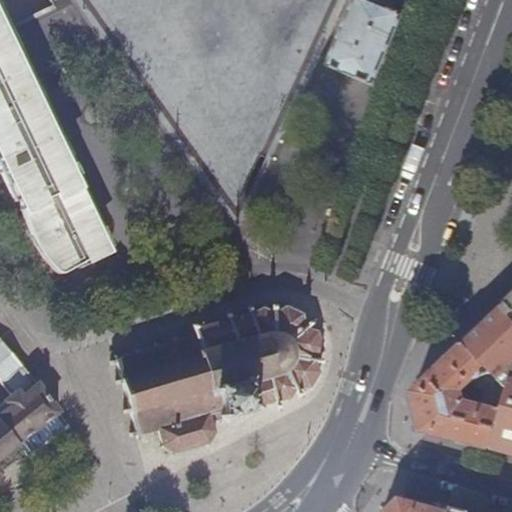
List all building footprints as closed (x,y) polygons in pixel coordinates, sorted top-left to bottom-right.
[(342,0),(317,60),(363,79),(396,0),(342,0)] [(0,176),(12,203),(17,201),(21,217),(24,228),(29,238),(33,247),(38,255),(46,265),(51,271),(53,273),(56,274),(59,274),(62,274),(73,268),(78,265),(80,268),(105,256),(102,251),(96,237),(105,233),(62,160),(70,156),(15,42),(8,27),(0,9),(0,176)] [(113,246),(70,156),(62,160),(105,233),(96,237),(102,251),(113,246)] [(511,295),(504,304),(502,305),(489,318),(511,341),(511,295)] [(318,331),(315,329),(312,331),(304,328),(310,323),(308,320),(302,325),(300,317),(303,313),(301,312),(298,314),(286,309),(285,304),(282,304),(282,309),(275,313),(274,305),(270,305),(271,313),(263,310),(263,306),(259,306),(259,311),(251,315),(249,307),(245,309),(247,316),(229,320),(228,314),(224,315),(226,321),(196,330),(194,325),(191,326),(194,336),(176,342),(175,337),(172,339),(173,343),(158,348),(156,343),(152,344),(154,349),(138,354),(137,349),(133,350),(135,355),(118,361),(116,355),(113,357),(114,362),(109,364),(110,367),(115,366),(120,381),(115,383),(116,386),(121,385),(128,409),(123,412),(124,415),(128,414),(134,433),(129,434),(130,438),(135,437),(136,441),(140,439),(139,436),(155,431),(160,446),(159,447),(159,449),(162,449),(173,454),(174,456),(176,455),(176,453),(205,444),(206,446),(209,444),(208,442),(213,434),(215,433),(215,431),(213,431),(210,422),(222,418),(225,420),(225,421),(230,420),(229,418),(230,416),(247,410),(247,412),(249,411),(250,414),(254,412),(253,409),(254,409),(254,407),(271,402),(274,410),(278,409),(275,399),(286,399),(287,402),(290,402),(289,397),(294,390),(298,397),(300,395),(297,388),(306,387),(308,391),(311,389),(309,385),(316,374),(320,374),(320,371),(316,370),(312,362),(320,362),(321,360),(314,358),(318,351),(322,351),(323,348),(319,346),(316,334),(318,331)] [(511,341),(489,318),(463,342),(507,388),(505,397),(503,407),(492,447),(511,452),(511,341)] [(0,381),(21,365),(0,339),(0,381)] [(0,456),(57,413),(59,412),(34,379),(33,380),(21,365),(0,381),(0,383),(10,395),(3,401),(8,406),(0,412),(0,339),(0,456)] [(464,396),(462,389),(463,382),(468,377),(470,378),(473,376),(493,388),(492,393),(505,397),(507,388),(463,342),(413,390),(423,428),(492,447),(503,407),(490,403),(464,396)] [(505,397),(492,393),(490,403),(503,407),(505,397)] [(26,456),(67,424),(57,413),(0,456),(0,472),(24,454),(26,456)] [(464,511),(402,496),(384,511),(464,511)]
